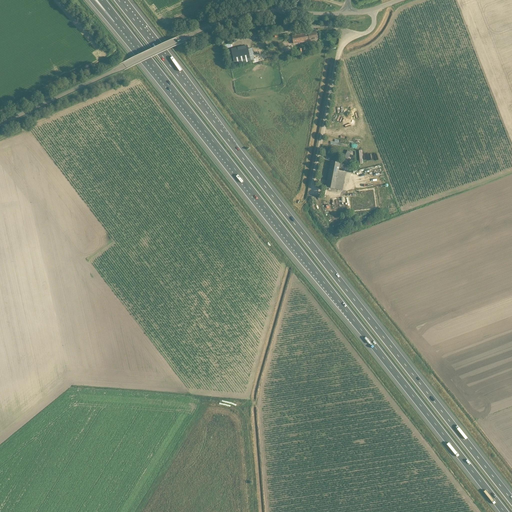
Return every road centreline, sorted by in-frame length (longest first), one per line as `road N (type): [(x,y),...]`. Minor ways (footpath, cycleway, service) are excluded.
road 1 (motorway): [(511,500),(118,0)]
road 2 (motorway): [(120,23),(504,511)]
road 3 (unclassified): [(0,124),(227,18),(347,13)]
